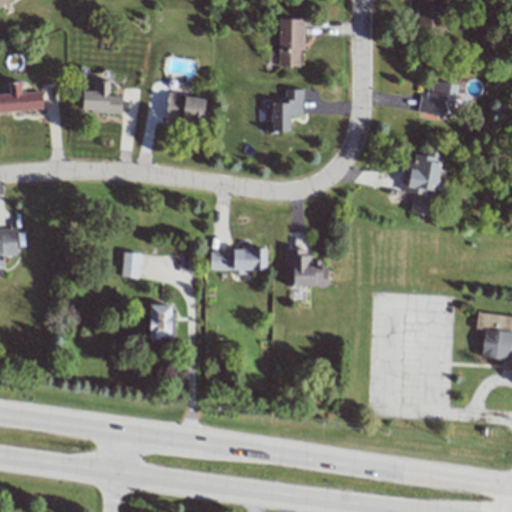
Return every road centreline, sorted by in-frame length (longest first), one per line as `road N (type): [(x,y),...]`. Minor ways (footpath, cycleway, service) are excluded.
road 1 (primary): [(511,487),(0,415)]
road 2 (primary): [(0,455),(424,511)]
road 3 (residential): [(332,173),(290,193),(95,173),(0,176)]
road 4 (residential): [(360,0),(359,120),(332,173)]
